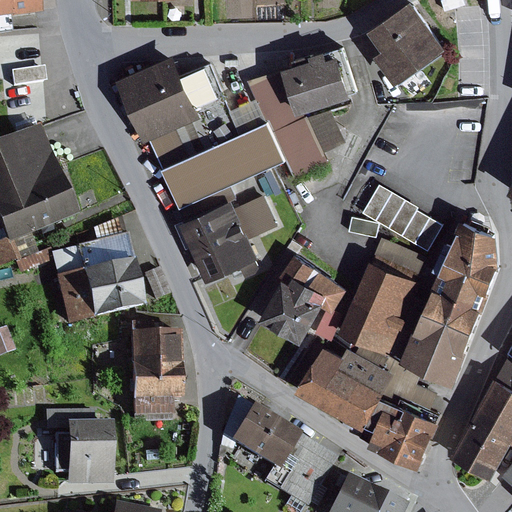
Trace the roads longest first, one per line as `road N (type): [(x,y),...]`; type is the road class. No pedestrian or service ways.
road 1 (residential): [(205,352),(82,46)]
road 2 (residential): [(82,46),(352,28),(398,0)]
road 3 (residential): [(205,352),(230,360),(457,505)]
road 4 (residential): [(498,0),(503,63),(493,198),(511,237)]
road 5 (residential): [(511,300),(441,463),(457,505)]
road 6 (residential): [(194,511),(211,403),(205,352)]
